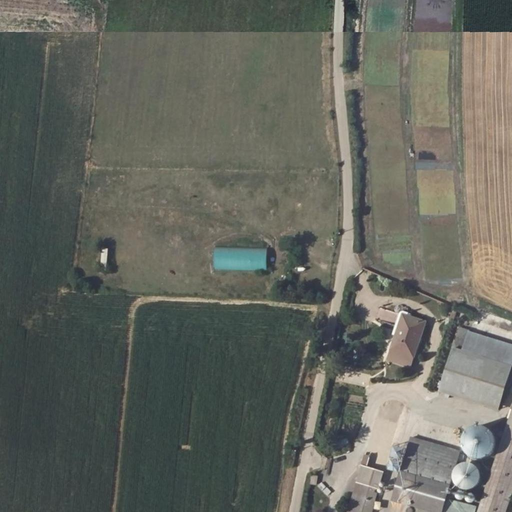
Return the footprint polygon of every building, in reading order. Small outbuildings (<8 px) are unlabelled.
[(103,270),(109,271),(111,248),(105,248),(103,270)] [(269,270),(269,248),(217,248),(217,270),(269,270)] [(378,309),(375,318),(392,324),(395,315),(378,309)] [(425,324),(402,316),(388,358),(410,366),(425,324)] [(507,366),(449,349),(437,394),(495,411),(507,366)] [(370,511),(403,409),(387,403),(385,407),(350,511),(370,511)] [(504,511),(511,488),(511,405),(511,406),(478,511),(504,511)] [(345,511),(350,511),(385,407),(379,409),(345,511)] [(392,501),(398,503),(417,439),(412,437),(392,501)] [(418,508),(433,511),(442,511),(460,451),(417,439),(398,503),(418,508)] [(307,484),(315,485),(316,476),(308,475),(307,484)]
